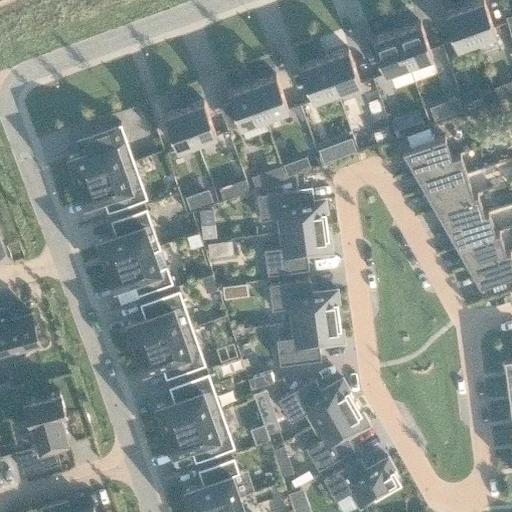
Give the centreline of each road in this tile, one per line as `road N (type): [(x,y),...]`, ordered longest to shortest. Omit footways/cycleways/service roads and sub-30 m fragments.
road 1 (residential): [(468,324),(384,182),(362,176),(345,196),(371,389),(424,475),(466,507)]
road 2 (residential): [(223,0),(11,83),(8,111),(61,257)]
road 3 (residential): [(61,257),(134,459)]
road 4 (residential): [(466,507),(481,466),(468,324)]
road 5 (residential): [(4,499),(134,459)]
